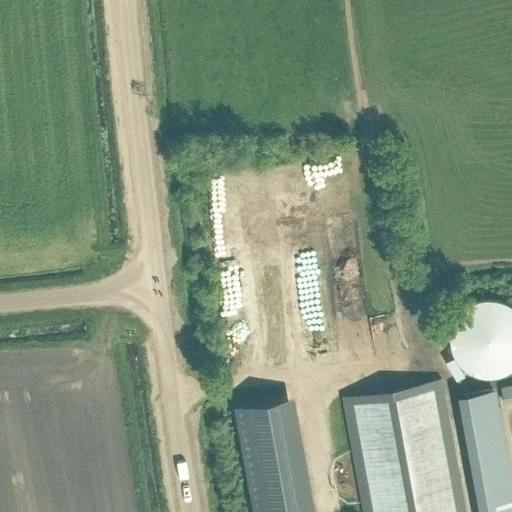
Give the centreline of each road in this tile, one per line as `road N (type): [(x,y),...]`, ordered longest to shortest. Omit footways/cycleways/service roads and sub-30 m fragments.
road 1 (unclassified): [(154,286),(125,0)]
road 2 (unclassified): [(193,511),(154,286)]
road 3 (unclassified): [(0,300),(154,286)]
